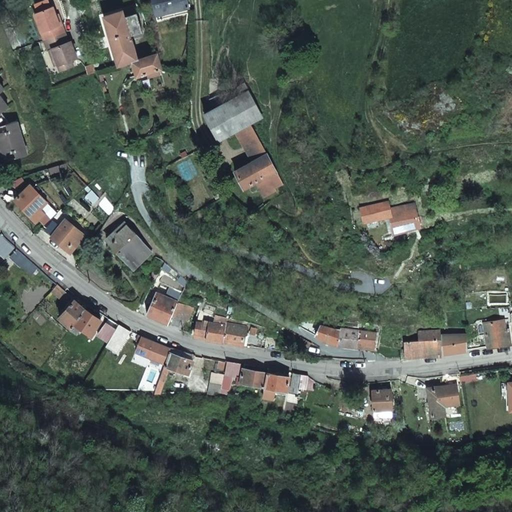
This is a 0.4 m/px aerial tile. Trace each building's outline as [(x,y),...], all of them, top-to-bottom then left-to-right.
[(189,13),(186,0),(152,0),(157,20),(189,13)] [(53,4),(33,11),(44,39),(65,31),(62,21),(59,22),(53,4)] [(104,15),(117,65),(132,61),(137,59),(130,35),(141,32),(136,14),(125,17),(123,10),(104,15)] [(65,31),(44,39),(47,48),(49,47),(51,46),(57,62),(72,57),(78,55),(72,39),(69,40),(65,31)] [(86,42),(92,63),(94,63),(88,41),(86,42)] [(57,62),(51,46),(49,47),(54,63),(57,62)] [(137,59),(132,61),(136,76),(161,69),(156,54),(137,59)] [(60,68),(74,63),(72,57),(57,62),(60,68)] [(92,63),(86,65),(89,73),(94,71),(97,70),(94,63),(92,63)] [(0,110),(9,104),(0,91),(0,89),(5,86),(0,79),(0,110)] [(263,117),(249,89),(205,112),(220,139),(240,129),(252,123),(263,117)] [(9,158),(27,153),(17,120),(0,125),(2,131),(0,131),(0,154),(8,153),(9,158)] [(257,159),(268,153),(252,123),(240,129),(257,159)] [(276,188),(285,183),(268,153),(257,159),(236,170),(245,187),(256,181),(265,196),(277,189),(276,188)] [(40,208),(46,202),(30,185),(14,199),(35,222),(44,213),(40,208)] [(393,234),(420,226),(417,215),(416,212),(408,214),(407,210),(403,211),(401,203),(389,206),(388,202),(382,204),(376,205),(379,219),(390,216),(393,234)] [(364,223),(379,219),(376,205),(361,209),(364,223)] [(66,219),(69,215),(61,208),(45,222),(40,227),(65,247),(70,252),(81,240),(85,235),(72,223),(66,219)] [(127,262),(145,245),(125,223),(106,239),(127,262)] [(15,247),(6,239),(1,233),(0,234),(0,255),(2,258),(15,247)] [(37,267),(24,256),(17,249),(9,257),(19,266),(21,264),(32,274),(37,267)] [(73,323),(84,309),(57,284),(51,291),(65,304),(59,312),(61,314),(59,317),(70,328),(73,323)] [(147,315),(168,324),(176,304),(156,295),(152,294),(148,303),(151,305),(147,315)] [(173,315),(188,322),(194,308),(178,304),(173,315)] [(92,332),(95,327),(101,320),(84,309),(73,323),(81,329),(89,335),(92,332)] [(225,324),(226,319),(209,316),(207,325),(197,323),(194,337),(222,342),(225,324)] [(484,343),(488,342),(488,347),(511,344),(508,329),(506,330),(504,319),(484,322),(486,334),(483,335),(484,343)] [(91,337),(103,321),(101,320),(95,327),(92,332),(89,335),(91,337)] [(69,330),(76,335),(81,329),(73,323),(70,328),(69,330)] [(111,337),(116,329),(106,323),(97,336),(108,343),(111,337)] [(245,337),(246,328),(225,324),(222,342),(262,349),(266,349),(266,338),(245,337)] [(123,344),(130,332),(119,325),(116,329),(111,337),(123,344)] [(332,328),(322,325),(319,328),(318,330),(313,327),(310,332),(325,341),(338,344),(375,348),(377,334),(344,329),(332,328)] [(427,356),(441,356),(439,335),(439,331),(419,332),(419,341),(404,342),(404,359),(406,359),(427,356)] [(444,354),(468,350),(467,335),(460,335),(454,335),(443,336),(444,354)] [(170,349),(138,336),(136,341),(139,343),(135,352),(164,364),(168,352),(170,349)] [(297,345),(309,350),(313,343),(302,337),(297,345)] [(188,374),(193,361),(168,352),(164,364),(164,365),(169,367),(188,374)] [(224,375),(238,377),(240,364),(226,361),(224,375)] [(158,380),(164,382),(169,367),(164,365),(158,380)] [(264,386),(267,373),(244,369),(242,378),(238,377),(237,385),(240,386),(241,382),(251,384),(264,386)] [(299,389),(301,374),(294,373),(292,386),(288,386),(289,378),(274,375),(267,373),(264,386),(262,397),(275,400),(277,390),(299,394),(299,389)] [(462,383),(490,379),(489,373),(461,377),(462,383)] [(316,381),(309,377),(309,375),(301,374),(299,389),(314,390),(316,381)] [(459,405),(457,385),(456,375),(440,376),(442,389),(428,391),(430,409),(450,406),(456,405),(459,405)] [(391,411),(392,411),(391,389),(372,390),(373,411),(374,423),(391,423),(391,411)]
